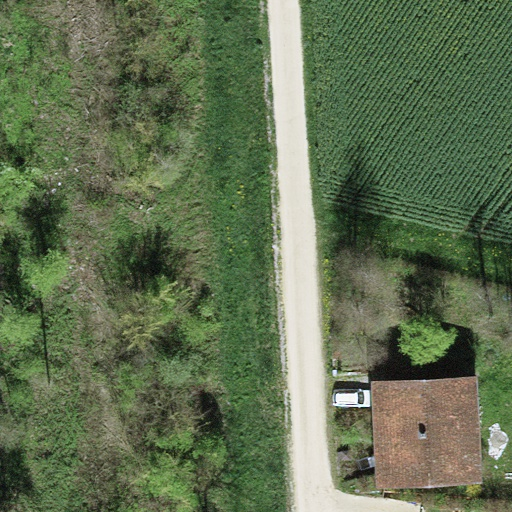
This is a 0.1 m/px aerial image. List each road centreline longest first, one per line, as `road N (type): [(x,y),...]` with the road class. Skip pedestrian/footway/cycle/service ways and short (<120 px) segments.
road 1 (track): [(278,0),(303,375)]
road 2 (residential): [(303,375),(313,511)]
